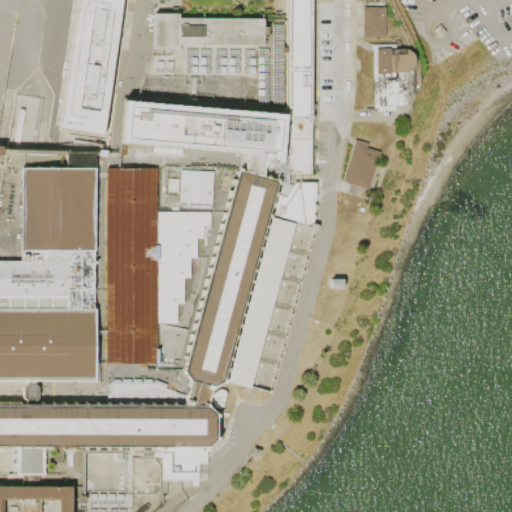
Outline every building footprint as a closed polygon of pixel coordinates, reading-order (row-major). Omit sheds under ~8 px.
[(123,0),(75,0),(57,131),(104,137),(123,0)] [(308,0),(309,175),(288,175),(288,115),(288,0),(308,0)] [(366,9),(386,9),(386,39),(367,39),(366,9)] [(153,13),(153,51),(178,51),(178,46),(263,47),(263,20),(180,19),(180,13),(153,13)] [(395,45),(371,46),(373,109),(406,109),(410,97),(414,97),(414,92),(417,92),(419,89),(420,86),(419,77),(417,57),(414,54),(410,51),(405,49),(401,49),(395,49),(395,45)] [(125,100),(121,144),(247,153),(245,173),(264,178),(265,168),(271,169),(272,163),(283,165),(288,115),(125,100)] [(342,180),(354,140),(368,145),(367,150),(380,154),(368,192),(346,185),(347,181),(342,180)] [(94,151),(3,150),(2,170),(20,170),(20,167),(94,168),(94,151)] [(106,169),(104,366),(155,367),(155,324),(176,325),(176,305),(183,305),(183,280),(190,280),(190,260),(197,260),(197,240),(204,240),(204,228),(211,228),(211,212),(156,211),(156,169),(106,169)] [(95,170),(21,170),(22,263),(0,263),(0,382),(96,382),(95,170)] [(0,402),(184,403),(190,383),(183,370),(238,171),(245,173),(264,178),(277,182),(267,217),(294,224),(251,388),(228,383),(214,389),(209,403),(216,414),(217,436),(208,448),(207,448),(153,448),(125,448),(0,448),(0,402)] [(213,173),(180,171),(179,180),(167,180),(166,194),(179,194),(178,204),(211,206),(213,173)] [(277,195),(284,197),(293,182),(313,182),(313,183),(315,183),(315,194),(315,195),(313,204),(315,205),(313,215),(314,216),(312,223),(310,224),(309,224),(309,228),(271,217),(277,195)] [(186,278),(179,310),(187,311),(186,315),(198,318),(206,283),(198,281),(200,273),(190,271),(188,278),(186,278)] [(153,448),(153,456),(153,459),(161,458),(161,481),(166,481),(179,481),(199,481),(198,466),(207,466),(207,448),(153,448)] [(0,511),(0,487),(72,487),(72,511),(0,511)]
